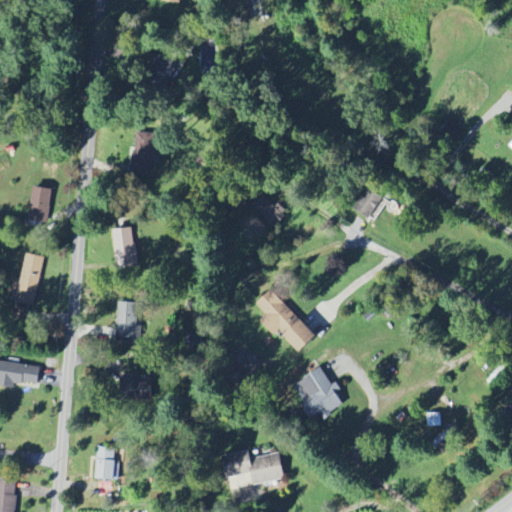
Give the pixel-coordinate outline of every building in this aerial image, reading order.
[(134,177),(152,178),(153,163),(160,163),(161,147),(155,147),(155,139),(136,138),(134,177)] [(53,191),(34,188),(30,218),(49,221),(53,191)] [(372,223),(388,202),(370,188),(355,209),(372,223)] [(114,229),(117,269),(137,268),(135,228),(114,229)] [(45,257),(27,254),(20,285),(12,284),(8,300),(34,306),(45,257)] [(257,305),(268,316),(261,323),(274,337),(280,332),(301,354),(317,339),(272,290),(257,305)] [(139,303),(118,302),(118,338),(142,339),(142,327),(139,327),(139,303)] [(38,386),(41,369),(0,360),(0,384),(14,387),(15,382),(38,386)] [(345,406),(337,395),(339,393),(323,368),(291,389),(312,420),(321,415),(325,420),(345,406)] [(144,376),(123,376),(123,397),(145,397),(144,376)] [(427,414),(428,428),(441,427),(441,414),(427,414)] [(97,479),(118,480),(118,478),(115,478),(116,449),(98,448),(97,479)] [(285,480),(279,448),(241,456),(242,463),(226,466),(231,489),(252,485),(252,487),(285,480)] [(0,511),(15,511),(18,480),(0,477),(0,511)]
